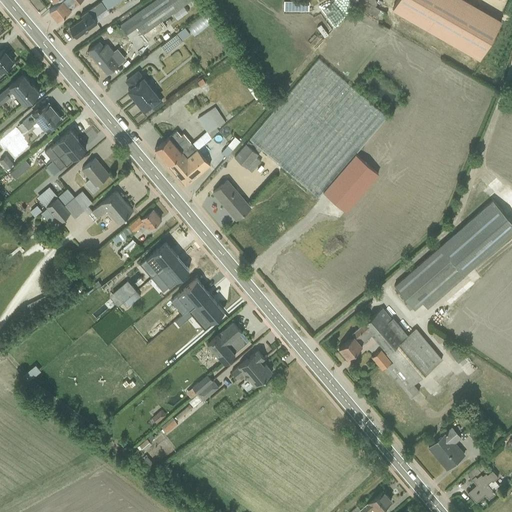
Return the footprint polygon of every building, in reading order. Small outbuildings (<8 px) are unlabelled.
[(57,21),(81,0),(48,0),(54,6),(49,11),(57,21)] [(150,0),(119,21),(126,32),(138,24),(142,30),(189,0),(150,0)] [(277,0),(277,11),(304,12),(304,0),(277,0)] [(76,38),(98,23),(89,11),(68,27),(76,38)] [(208,14),(185,29),(191,38),(214,24),(208,14)] [(310,28),(319,36),(325,30),(316,22),(310,28)] [(176,34),(162,45),(167,51),(181,40),(176,34)] [(87,52),(106,75),(120,64),(101,41),(87,52)] [(0,74),(15,62),(3,48),(0,50),(0,74)] [(320,58),(254,133),(321,192),(387,117),(320,58)] [(241,63),(232,66),(239,84),(248,81),(241,63)] [(25,106),(40,93),(25,75),(10,88),(25,106)] [(199,75),(191,79),(194,85),(202,82),(199,75)] [(146,114),(163,101),(144,76),(127,89),(146,114)] [(48,133),(64,120),(48,101),(32,114),(48,133)] [(215,103),(201,112),(212,129),(204,133),(212,145),(233,132),(215,103)] [(44,151),(52,160),(78,138),(70,129),(44,151)] [(153,151),(167,166),(192,144),(178,129),(153,151)] [(85,147),(78,138),(52,160),(59,169),(85,147)] [(247,143),(236,158),(248,167),(259,152),(247,143)] [(186,187),(210,165),(192,144),(167,166),(186,187)] [(214,153),(220,157),(225,149),(220,145),(214,153)] [(96,186),(111,175),(96,156),(81,168),(96,186)] [(236,221),(252,208),(229,179),(213,193),(236,221)] [(118,224),(134,211),(117,191),(92,212),(98,219),(108,212),(118,224)] [(56,195),(45,204),(59,221),(70,211),(56,195)] [(511,214),(495,196),(395,284),(412,303),(421,295),(428,302),(511,227),(511,214)] [(148,230),(162,218),(154,208),(131,226),(135,232),(144,225),(148,230)] [(111,245),(126,232),(120,225),(105,237),(111,245)] [(131,237),(123,247),(131,254),(139,243),(131,237)] [(155,274),(177,255),(165,241),(143,260),(155,274)] [(188,269),(177,255),(155,274),(166,288),(188,269)] [(186,310),(208,292),(196,278),(175,296),(186,310)] [(208,292),(186,310),(202,328),(224,310),(208,292)] [(386,351),(407,334),(383,305),(335,345),(347,359),(374,337),(386,351)] [(235,349),(229,343),(243,330),(233,319),(207,343),(223,360),(235,349)] [(265,355),(259,347),(231,371),(237,378),(245,371),(255,383),(271,370),(261,358),(265,355)] [(365,355),(376,368),(386,360),(375,347),(365,355)] [(205,373),(191,384),(198,392),(212,381),(205,373)] [(160,407),(151,413),(154,417),(163,411),(160,407)] [(172,416),(145,438),(150,444),(177,422),(172,416)] [(428,445),(448,469),(466,453),(456,442),(464,436),(454,424),(428,445)] [(497,492),(490,483),(499,475),(493,469),(490,472),(481,462),(467,474),(476,484),(467,492),(475,501),(486,493),(490,498),(497,492)] [(377,511),(378,511),(394,500),(384,487),(359,507),(363,511),(368,511),(374,508),(377,511)]
